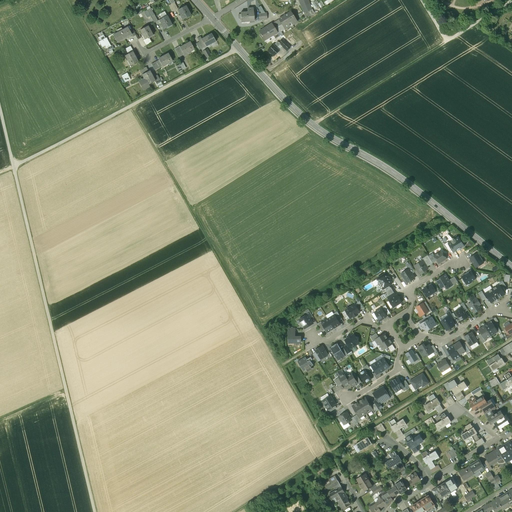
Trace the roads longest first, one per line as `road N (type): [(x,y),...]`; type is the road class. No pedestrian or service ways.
road 1 (track): [(0,111),(94,511)]
road 2 (tertiary): [(511,267),(390,170),(297,113),(212,19)]
road 3 (track): [(313,424),(130,106)]
road 4 (track): [(0,172),(238,48)]
road 5 (track): [(329,451),(511,339)]
road 6 (track): [(446,41),(312,125)]
road 7 (track): [(511,0),(446,41),(420,0)]
road 8 (track): [(69,0),(130,106)]
